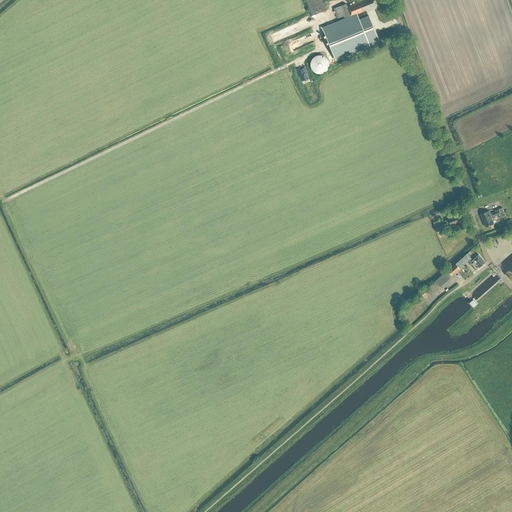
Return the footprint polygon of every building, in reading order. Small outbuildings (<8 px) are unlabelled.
[(311,15),(326,9),(322,0),(305,0),(311,15)] [(345,19),(332,24),(322,28),(335,59),(378,42),(366,11),(372,9),(375,8),(375,7),(378,6),(375,0),(360,0),(347,6),(346,3),(340,6),(336,7),(340,17),(343,16),(345,19)] [(292,41),(293,47),(306,44),(304,38),(292,41)] [(307,69),(309,76),(321,72),(321,70),(326,68),(323,58),(320,59),(320,57),(317,58),(318,63),(310,65),(311,68),(307,69)] [(301,78),(306,76),(300,60),(294,62),(301,78)] [(491,217),(501,213),(499,209),(499,208),(495,210),(495,211),(490,213),(489,211),(481,214),(486,227),(494,223),(491,217)] [(454,223),(458,222),(456,216),(449,218),(449,219),(444,220),(443,218),(441,219),(433,222),(437,231),(445,228),(444,227),(446,226),(446,224),(450,222),(451,225),(454,224),(454,223)] [(461,267),(471,258),(467,254),(448,270),(452,275),(460,268),(458,266),(459,265),(461,267)] [(480,265),(484,262),(482,260),(483,259),(479,254),(477,256),(476,255),(474,256),(475,257),(473,259),(474,261),(473,263),(475,265),(478,263),(480,265)] [(440,287),(451,277),(445,272),(435,281),(440,287)] [(429,303),(436,296),(431,291),(424,298),(429,303)]
